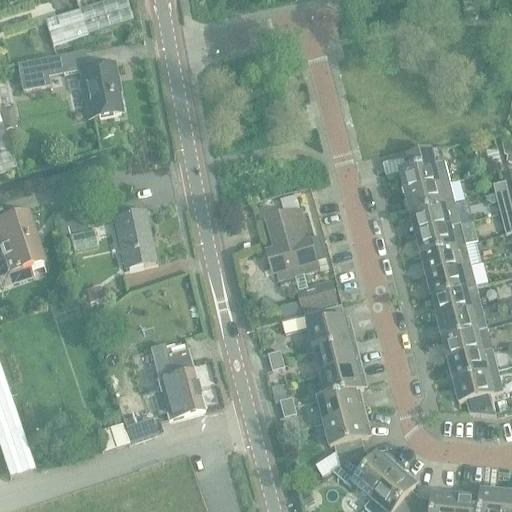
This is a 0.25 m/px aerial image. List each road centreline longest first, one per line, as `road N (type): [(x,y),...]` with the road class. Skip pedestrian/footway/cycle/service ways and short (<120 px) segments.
road 1 (residential): [(511,456),(439,453),(409,425),(309,24)]
road 2 (tertiary): [(274,511),(218,292),(169,48)]
road 3 (residential): [(169,48),(309,24)]
